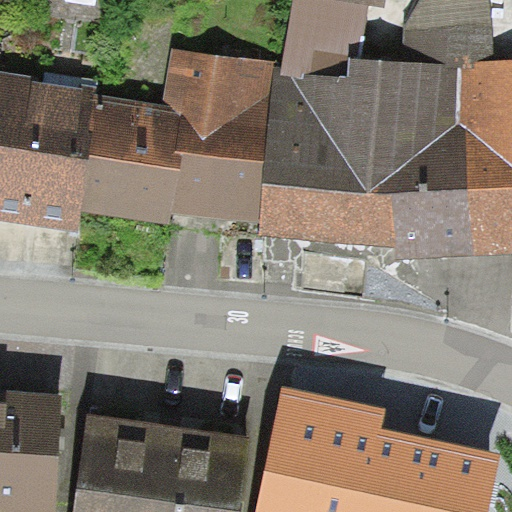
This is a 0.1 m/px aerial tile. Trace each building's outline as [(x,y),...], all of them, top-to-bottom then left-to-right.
[(387,0),(288,0),(295,2),(370,10),(385,11),(387,0)] [(420,0),(402,28),(407,67),(460,69),(460,64),(498,61),(490,0),(420,0)] [(370,10),(295,2),(282,70),(277,69),(258,227),(260,241),(303,244),(394,251),(393,265),(477,263),(468,127),(460,127),(460,69),(407,67),(362,65),(370,10)] [(258,227),(277,69),(278,64),(174,51),(167,108),(99,100),(82,220),(170,231),(171,217),(258,227)] [(511,60),(498,61),(460,64),(460,69),(460,127),(468,127),(477,263),(511,261),(511,60)] [(82,220),(99,100),(100,93),(0,79),(0,225),(79,237),(82,220)] [(386,413),(285,391),(258,511),(487,511),(499,461),(389,437),(381,435),(386,413)] [(56,511),(62,399),(0,395),(0,511),(56,511)] [(88,422),(75,511),(241,511),(251,445),(152,431),(88,422)]
